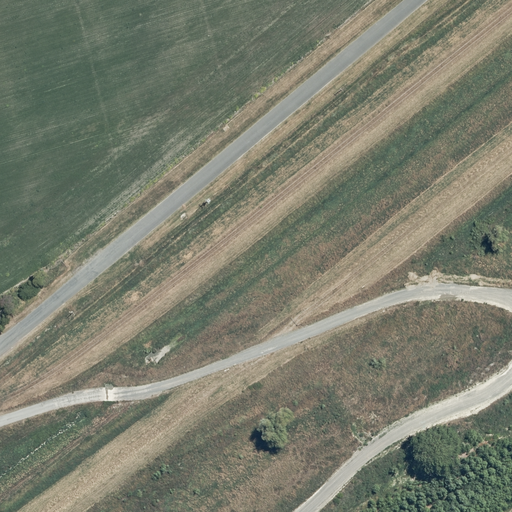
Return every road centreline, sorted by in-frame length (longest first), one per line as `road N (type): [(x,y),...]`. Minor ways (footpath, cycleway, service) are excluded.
road 1 (unclassified): [(0,345),(408,0)]
road 2 (track): [(0,421),(68,399),(147,392),(397,297),(481,293),(511,304)]
road 3 (track): [(511,378),(370,443),(303,511)]
